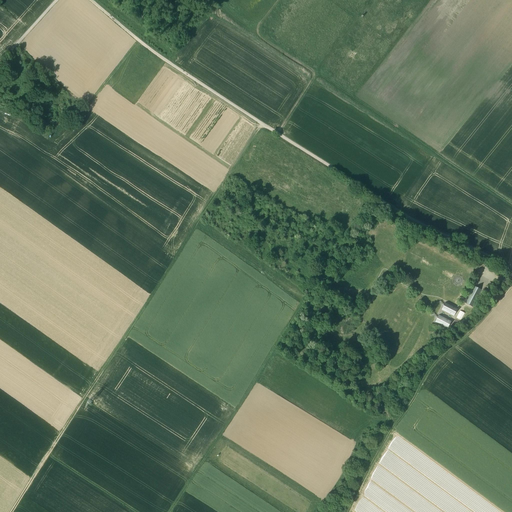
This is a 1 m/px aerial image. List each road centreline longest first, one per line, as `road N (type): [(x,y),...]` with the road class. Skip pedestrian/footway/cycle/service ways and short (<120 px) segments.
road 1 (track): [(511,267),(401,215),(170,64),(90,0)]
road 2 (track): [(17,511),(265,127)]
road 3 (track): [(371,206),(174,511)]
road 4 (track): [(213,0),(511,202)]
road 5 (track): [(511,283),(436,360),(348,511)]
road 6 (track): [(0,103),(65,135),(141,43)]
